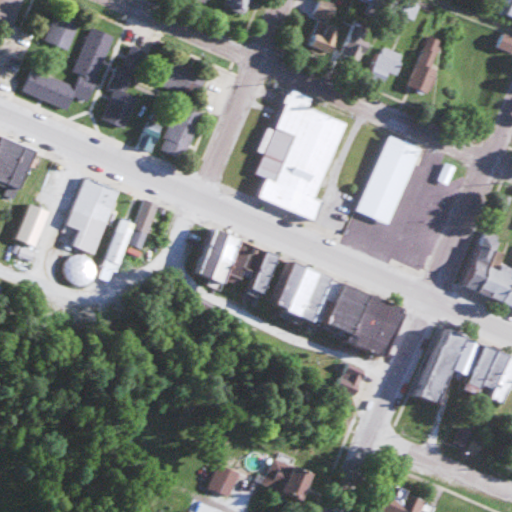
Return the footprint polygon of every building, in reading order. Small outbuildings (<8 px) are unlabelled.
[(250,0),(222,0),(221,2),(244,13),(250,0)] [(329,54),(340,26),(328,21),(335,4),(325,0),(318,0),(312,15),(319,17),(308,45),(329,54)] [(43,38),(66,49),(81,18),(57,7),(43,38)] [(361,61),(372,30),(351,23),(339,53),(361,61)] [(72,71),(78,74),(74,84),(31,68),(22,91),(67,109),(73,94),(87,100),(112,34),(89,25),(72,71)] [(446,42),(428,34),(406,86),(424,93),(446,42)] [(511,47),(511,38),(505,34),(498,45),(510,52),(511,47)] [(388,73),(394,76),(403,55),(381,45),(366,77),(383,84),(388,73)] [(106,87),(112,89),(101,119),(124,127),(136,96),(125,92),(137,59),(126,54),(122,66),(115,64),(106,87)] [(207,75),(159,54),(152,69),(164,75),(160,84),(183,95),(188,83),(201,89),(207,75)] [(342,118),(307,107),(311,96),(289,89),(276,129),(270,127),(255,173),(265,176),(258,198),(315,216),(321,199),(316,198),(342,118)] [(161,151),(185,158),(200,109),(176,102),(161,151)] [(138,144),(152,150),(162,124),(147,119),(138,144)] [(356,210),(388,223),(419,148),(387,134),(356,210)] [(0,182),(3,184),(0,191),(0,192),(15,198),(33,148),(0,136),(0,182)] [(438,179),(444,181),(451,166),(445,164),(438,179)] [(94,253),(117,188),(83,176),(66,225),(79,229),(73,246),(94,253)] [(141,248),(158,203),(144,198),(134,224),(119,218),(101,267),(116,272),(126,243),(141,248)] [(458,287),(511,308),(511,268),(499,263),(502,254),(495,251),(501,237),(482,229),(458,287)] [(388,352),(406,296),(208,232),(196,271),(238,285),(240,279),(252,283),(250,287),(268,293),(265,302),(350,329),(347,339),(388,352)] [(61,272),(77,285),(92,266),(76,253),(61,272)] [(437,402),(450,368),(468,375),(463,389),(498,402),(492,418),(509,424),(511,416),(511,353),(440,326),(414,393),(437,402)] [(366,370),(348,361),(335,384),(353,394),(366,370)] [(469,447),(475,432),(460,426),(454,441),(469,447)] [(260,481),(303,496),(312,470),(269,456),(260,481)] [(238,471),(217,463),(207,487),(227,496),(238,471)] [(433,511),(437,502),(391,484),(380,511),(433,511)]
